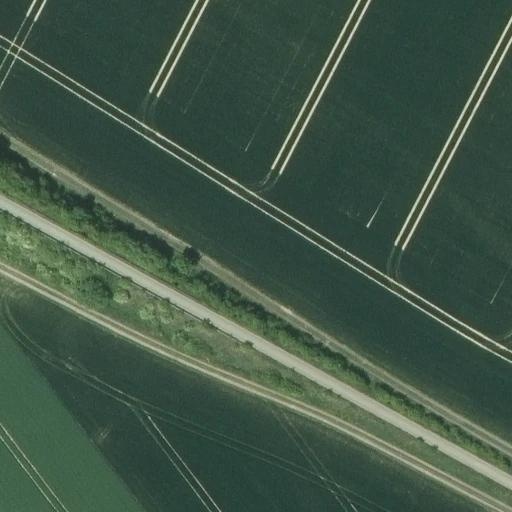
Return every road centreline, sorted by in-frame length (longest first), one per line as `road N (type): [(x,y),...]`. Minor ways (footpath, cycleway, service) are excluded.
road 1 (track): [(511,456),(0,143)]
road 2 (track): [(511,488),(0,208)]
road 3 (track): [(0,275),(493,511)]
